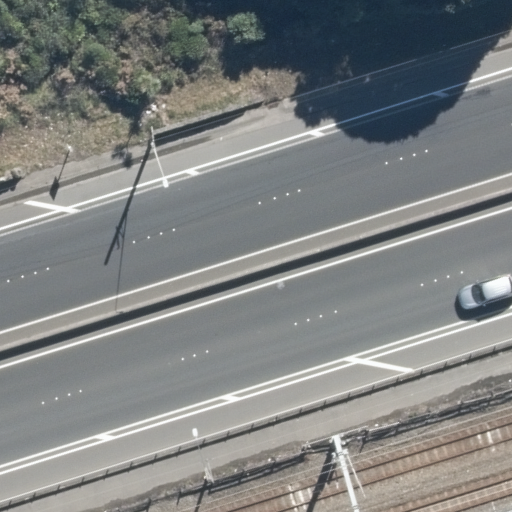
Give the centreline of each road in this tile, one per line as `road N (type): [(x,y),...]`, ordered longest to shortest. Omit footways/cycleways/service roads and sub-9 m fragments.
road 1 (trunk): [(511,264),(0,429)]
road 2 (trunk): [(0,290),(511,125)]
